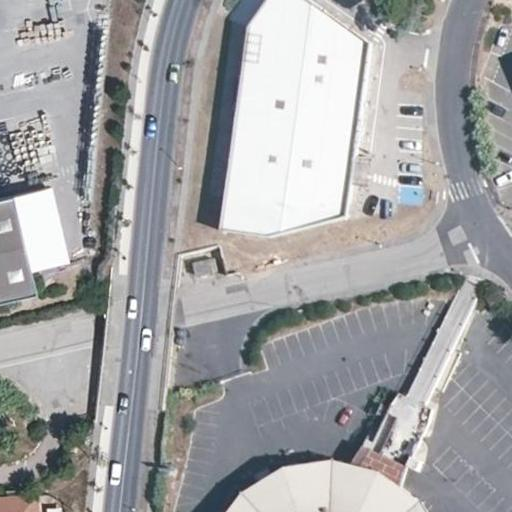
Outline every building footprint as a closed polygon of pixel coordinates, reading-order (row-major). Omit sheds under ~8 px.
[(345,218),(354,162),(371,47),(323,13),(304,0),(269,0),(246,28),(233,140),(221,232),(272,234),(345,218)] [(0,198),(0,303),(32,296),(28,273),(67,263),(50,188),(10,197),(0,198)] [(193,264),(196,276),(217,272),(214,258),(193,264)] [(408,391),(428,400),(483,279),(472,275),(461,274),(408,391)] [(408,391),(399,388),(374,444),(410,461),(429,419),(436,404),(428,400),(408,391)] [(374,444),(361,463),(385,468),(404,484),(410,461),(374,444)] [(335,456),(288,464),(246,491),(242,496),(229,511),(432,511),(424,497),(404,484),(385,468),(361,463),(335,456)] [(0,511),(39,511),(38,495),(0,498),(0,511)]
